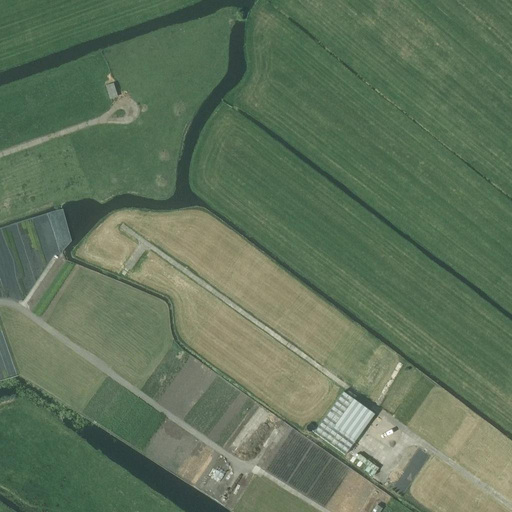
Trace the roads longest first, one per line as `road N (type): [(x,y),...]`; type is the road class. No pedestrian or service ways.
road 1 (track): [(323,511),(21,308),(0,303)]
road 2 (track): [(343,387),(125,229)]
